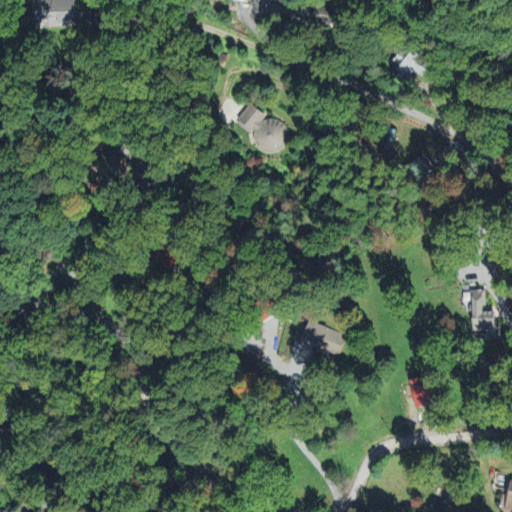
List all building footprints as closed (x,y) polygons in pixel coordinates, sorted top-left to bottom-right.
[(78,18),(77,0),(34,0),(35,24),(70,23),(70,18),(78,18)] [(272,0),(271,14),(314,20),(317,4),(291,0),(272,0)] [(404,79),(411,69),(422,77),(432,63),(406,45),(389,70),(404,79)] [(256,128),(257,152),(287,150),(285,119),(264,120),(263,107),(241,108),(242,129),(256,128)] [(442,179),(421,156),(407,168),(428,192),(442,179)] [(104,179),(124,179),(125,159),(105,158),(104,179)] [(159,256),(176,264),(183,250),(166,242),(159,256)] [(500,339),(499,312),(487,312),(486,289),(472,290),(473,330),(487,330),(488,339),(500,339)] [(294,340),(338,355),(345,334),(300,319),(294,340)] [(416,407),(442,402),(438,382),(424,385),(422,377),(410,380),(416,407)]
